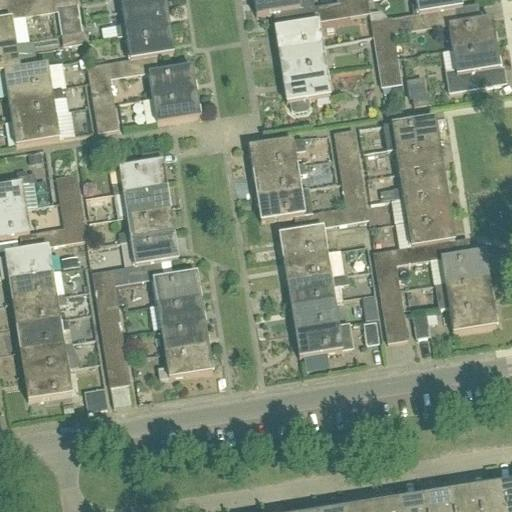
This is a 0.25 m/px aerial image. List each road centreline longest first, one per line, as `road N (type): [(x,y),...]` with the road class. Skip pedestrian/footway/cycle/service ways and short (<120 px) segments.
road 1 (residential): [(62,441),(511,368)]
road 2 (residential): [(190,511),(511,461)]
